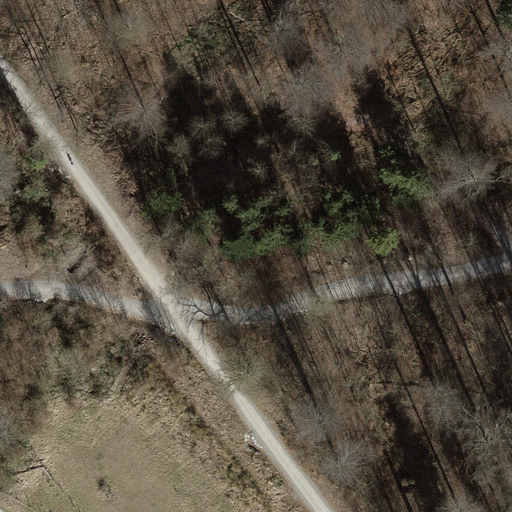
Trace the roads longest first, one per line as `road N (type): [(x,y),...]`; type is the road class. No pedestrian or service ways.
road 1 (track): [(179,310),(327,511)]
road 2 (track): [(0,62),(128,241)]
